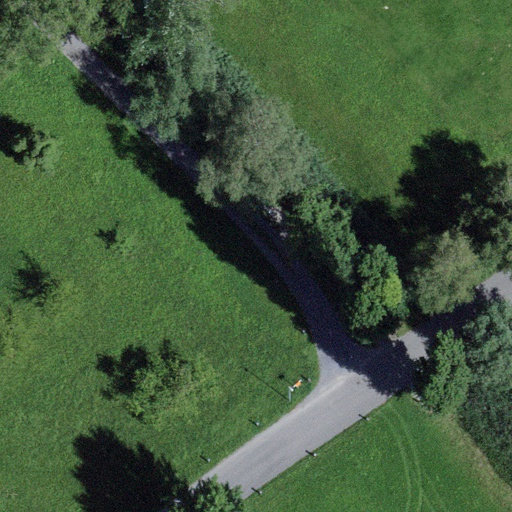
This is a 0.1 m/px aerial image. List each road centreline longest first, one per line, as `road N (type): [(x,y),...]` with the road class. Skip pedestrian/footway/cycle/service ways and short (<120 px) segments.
road 1 (residential): [(337,408),(511,294)]
road 2 (residential): [(337,408),(203,511)]
